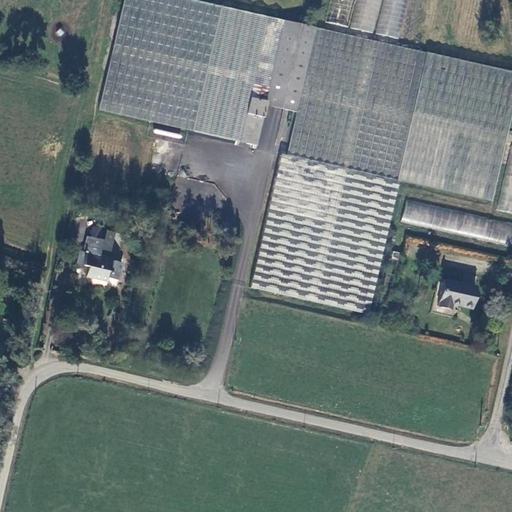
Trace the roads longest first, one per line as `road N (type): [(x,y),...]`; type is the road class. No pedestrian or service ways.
road 1 (unclassified): [(488,460),(31,364),(0,502)]
road 2 (track): [(0,245),(53,259),(31,364)]
